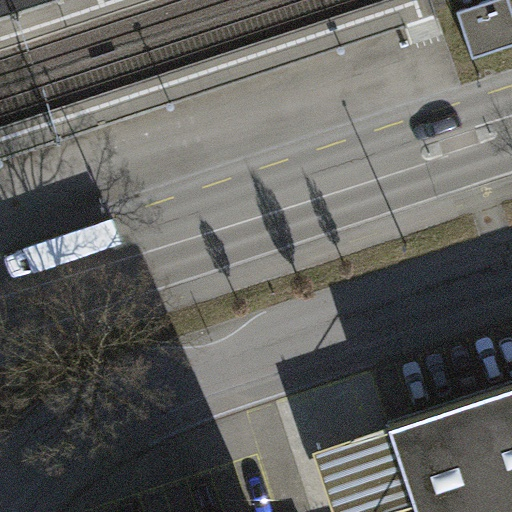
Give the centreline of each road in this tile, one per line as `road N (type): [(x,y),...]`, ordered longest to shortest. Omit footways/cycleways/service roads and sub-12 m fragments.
road 1 (unclassified): [(3,511),(33,464),(123,387),(511,263)]
road 2 (primary): [(0,296),(511,125)]
